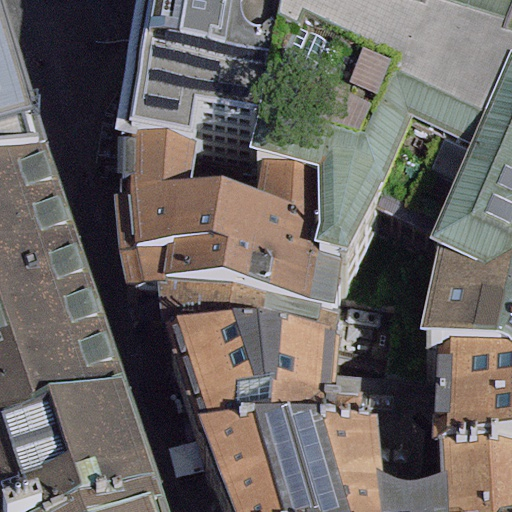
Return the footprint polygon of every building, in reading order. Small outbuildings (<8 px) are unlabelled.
[(168,0),(159,53),(133,197),(257,234),(266,200),(272,174),(307,5),(288,0),(168,0)] [(511,67),(481,59),(307,5),(272,174),(266,200),(257,234),(322,254),(319,319),(396,343),(393,383),(392,400),(446,410),(511,421),(511,67)] [(0,229),(49,214),(39,182),(5,81),(0,65),(0,229)] [(136,334),(170,340),(341,370),(393,383),(396,343),(319,319),(322,254),(257,234),(133,197),(128,265),(136,334)] [(0,511),(149,511),(137,473),(107,384),(74,289),(63,256),(49,214),(0,229),(0,511)] [(173,361),(177,385),(342,398),(341,370),(170,340),(173,361)] [(199,452),(210,487),(366,486),(364,462),(336,461),(342,398),(177,385),(187,417),(199,452)] [(445,455),(446,410),(392,400),(342,398),(336,461),(364,462),(366,486),(385,486),(415,487),(421,479),(420,454),(402,436),(415,425),(445,455)] [(511,421),(446,410),(445,455),(445,493),(511,497),(511,421)] [(220,511),(511,511),(511,497),(445,493),(446,511),(387,511),(385,486),(366,486),(210,487),(220,511)]
